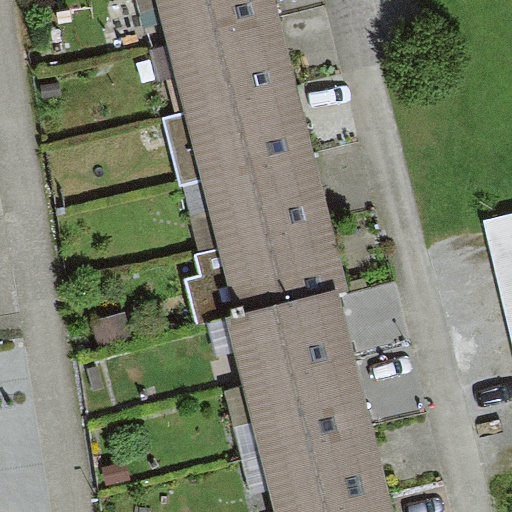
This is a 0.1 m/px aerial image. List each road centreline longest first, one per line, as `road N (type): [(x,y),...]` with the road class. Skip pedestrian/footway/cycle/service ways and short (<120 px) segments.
road 1 (residential): [(473,511),(341,0)]
road 2 (residential): [(76,511),(0,49)]
